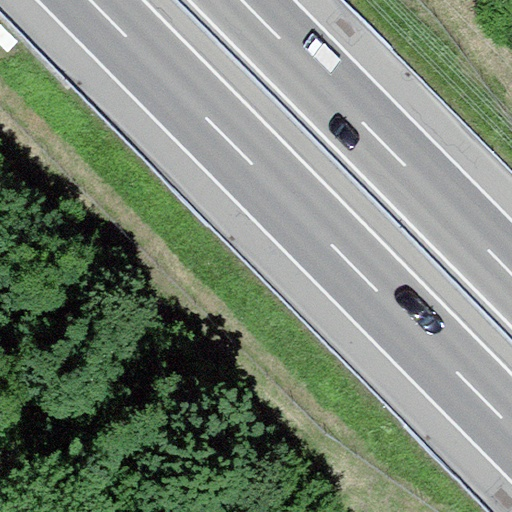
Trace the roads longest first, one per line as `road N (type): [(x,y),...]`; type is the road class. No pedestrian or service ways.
road 1 (motorway): [(88,0),(511,428)]
road 2 (motorway): [(511,276),(241,0)]
